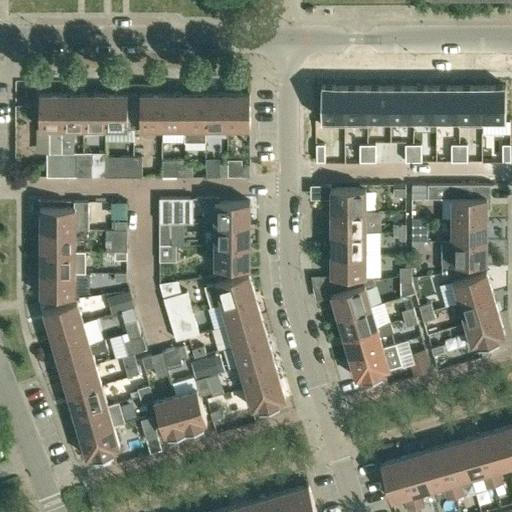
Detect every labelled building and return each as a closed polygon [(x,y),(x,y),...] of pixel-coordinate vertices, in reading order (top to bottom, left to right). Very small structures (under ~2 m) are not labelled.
[(322,84),(322,119),(345,119),(345,84),(322,84)] [(345,84),(345,119),(368,119),(368,84),(345,84)] [(368,84),(368,119),(391,119),(391,84),(368,84)] [(391,84),(391,119),(414,119),(414,84),(391,84)] [(414,84),(414,119),(437,119),(437,84),(414,84)] [(437,84),(437,119),(459,119),(459,84),(437,84)] [(459,84),(459,119),(482,119),(482,84),(459,84)] [(482,84),(482,119),(506,119),(506,84),(482,84)] [(40,127),(50,128),(50,153),(48,153),(47,164),(47,177),(62,177),(62,153),(62,128),(62,93),(40,93),(40,127)] [(84,93),(62,93),(62,128),(84,128),(84,93)] [(105,93),(84,93),(84,128),(105,128),(105,93)] [(105,128),(134,128),(134,95),(128,95),(128,93),(105,93),(105,128)] [(140,95),(134,95),(134,128),(163,128),(163,93),(140,93),(140,95)] [(163,128),(185,128),(184,93),(163,93),(163,128)] [(184,93),(185,128),(185,141),(206,141),(206,128),(206,93),(184,93)] [(206,128),(228,128),(228,93),(206,93),(206,128)] [(228,128),(250,128),(250,93),(228,93),(228,128)] [(317,143),(317,160),(325,160),(325,143),(317,143)] [(360,143),(360,160),(368,160),(368,143),(360,143)] [(368,143),(368,160),(376,160),(376,143),(368,143)] [(406,143),(406,160),(414,160),(414,143),(406,143)] [(414,143),(414,160),(422,160),(422,143),(414,143)] [(451,143),(451,160),(459,160),(459,143),(451,143)] [(459,143),(459,160),(467,160),(467,143),(459,143)] [(502,143),(502,160),(510,160),(510,143),(502,143)] [(84,152),(84,164),(84,177),(106,177),(106,162),(106,156),(106,152),(84,152)] [(62,177),(84,177),(84,164),(77,164),(77,153),(62,153),(62,177)] [(134,156),(106,156),(106,162),(106,177),(134,177),(134,156)] [(134,156),(134,177),(142,177),(142,164),(142,156),(134,156)] [(206,177),(228,177),(228,164),(220,164),(220,158),(207,158),(206,177)] [(228,159),(228,164),(228,177),(250,177),(250,164),(242,164),(242,159),(228,159)] [(163,160),(162,177),(185,177),(185,164),(177,164),(177,160),(163,160)] [(185,177),(193,177),(193,164),(185,164),(185,177)] [(452,196),(452,218),(487,218),(487,183),(428,183),(428,196),(452,196)] [(331,187),(331,209),(366,209),(366,187),(331,187)] [(159,222),(187,222),(193,222),(194,196),(159,196),(159,222)] [(41,206),(41,229),(76,229),(76,216),(90,216),(90,200),(76,200),(76,206),(41,206)] [(215,200),(215,223),(250,223),(250,200),(215,200)] [(366,209),(331,209),(331,231),(366,231),(366,209)] [(452,218),(452,240),(487,240),(487,218),(452,218)] [(215,223),(215,244),(250,244),(250,223),(215,223)] [(406,231),(406,223),(395,223),(395,231),(406,231)] [(41,229),(41,250),(76,250),(76,239),(88,239),(88,229),(76,229),(41,229)] [(129,231),(115,231),(107,231),(107,251),(116,251),(129,251),(129,231)] [(331,231),(331,253),(366,253),(366,231),(331,231)] [(406,240),(406,231),(395,231),(395,240),(406,240)] [(412,232),(412,240),(424,240),(424,232),(412,232)] [(159,236),(159,244),(171,244),(171,236),(159,236)] [(442,272),(480,267),(480,262),(487,262),(487,240),(452,240),(442,240),(442,272)] [(171,244),(159,244),(159,260),(175,260),(175,244),(171,244)] [(250,244),(215,244),(215,267),(250,267),(250,244)] [(76,272),(76,250),(41,250),(41,272),(76,272)] [(128,267),(128,259),(129,251),(116,251),(116,259),(116,267),(128,267)] [(366,253),(331,253),(331,275),(366,275),(366,253)] [(398,268),(399,276),(412,274),(411,266),(398,268)] [(459,301),(493,291),(487,270),(453,280),(459,301)] [(76,272),(41,272),(41,294),(76,294),(76,272)] [(216,282),(222,303),(255,293),(249,272),(216,282)] [(412,274),(399,276),(400,284),(400,296),(414,292),(413,282),(412,274)] [(186,291),(182,292),(178,280),(159,282),(159,283),(163,298),(169,319),(192,312),(186,291)] [(331,293),(338,314),(371,304),(365,283),(331,293)] [(113,314),(135,307),(130,290),(108,297),(113,314)] [(459,301),(465,322),(499,312),(493,291),(459,301)] [(222,303),(228,324),(262,314),(255,293),(222,303)] [(44,309),(50,331),(84,321),(77,300),(44,309)] [(419,305),(422,313),(433,309),(431,302),(419,305)] [(371,304),(338,314),(344,335),(377,325),(371,304)] [(404,318),(416,314),(414,306),(402,310),(404,318)] [(433,309),(422,313),(424,320),(435,317),(433,309)] [(169,319),(175,339),(198,333),(192,312),(169,319)] [(505,334),(499,312),(465,322),(472,344),(479,341),(480,345),(499,340),(498,336),(505,334)] [(262,314),(228,324),(234,345),(268,335),(262,314)] [(416,314),(404,318),(407,326),(418,322),(416,314)] [(127,324),(129,331),(141,328),(139,320),(127,324)] [(50,331),(56,352),(90,342),(84,321),(50,331)] [(344,335),(350,356),(383,346),(380,335),(392,331),(389,322),(377,325),(344,335)] [(124,340),(128,353),(135,352),(147,348),(141,328),(129,331),(131,338),(124,340)] [(234,345),(240,365),(274,356),(268,335),(234,345)] [(56,352),(62,372),(96,363),(93,352),(108,348),(105,337),(90,342),(56,352)] [(176,346),(163,350),(169,368),(183,364),(181,357),(188,355),(184,343),(176,346)] [(390,368),(389,366),(395,364),(397,359),(393,343),(383,346),(350,356),(356,377),(363,375),(364,379),(384,373),(383,369),(390,368)] [(443,343),(432,347),(434,355),(445,351),(443,343)] [(204,345),(192,349),(194,356),(206,353),(204,345)] [(410,364),(414,376),(432,370),(426,348),(412,352),(407,353),(410,364)] [(170,371),(169,368),(163,350),(149,354),(142,356),(145,368),(154,365),(157,374),(170,371)] [(123,355),(127,369),(129,376),(140,373),(135,352),(128,353),(123,355)] [(190,363),(195,379),(206,376),(220,372),(215,355),(190,363)] [(240,365),(246,386),(280,376),(274,356),(240,365)] [(96,363),(62,372),(68,393),(102,383),(96,363)] [(197,387),(200,395),(211,392),(209,383),(206,376),(195,379),(197,387)] [(280,376),(246,386),(252,408),(259,406),(260,409),(280,404),(279,400),(286,398),(280,376)] [(68,393),(74,414),(108,404),(102,383),(68,393)] [(138,388),(140,395),(152,392),(150,384),(138,388)] [(200,395),(197,387),(176,393),(187,430),(204,425),(203,422),(207,421),(200,395)] [(152,392),(140,395),(142,403),(154,399),(152,392)] [(168,432),(169,436),(187,430),(176,393),(154,400),(164,433),(168,432)] [(114,425),(108,404),(74,414),(80,434),(114,425)] [(213,419),(224,416),(222,408),(211,412),(213,419)] [(141,419),(144,431),(147,439),(158,435),(152,416),(141,419)] [(511,424),(500,428),(510,464),(511,463),(511,424)] [(120,446),(114,425),(80,434),(86,456),(93,454),(94,458),(114,452),(113,448),(120,446)] [(510,464),(500,428),(480,433),(495,485),(503,482),(498,468),(510,464)] [(495,485),(480,433),(460,439),(471,476),(474,488),(486,484),(487,487),(495,485)] [(459,479),(471,476),(460,439),(441,445),(456,496),(463,494),(459,479)] [(421,451),(432,487),(436,486),(438,493),(446,491),(448,498),(451,509),(459,507),(456,496),(441,445),(421,451)] [(402,456),(417,508),(417,511),(426,511),(420,491),(432,487),(421,451),(402,456)] [(381,462),(392,499),(405,495),(409,510),(417,508),(402,456),(381,462)] [(317,511),(309,483),(289,489),(295,511),(317,511)] [(295,511),(289,489),(269,495),(274,511),(295,511)] [(274,511),(269,495),(249,501),(252,511),(274,511)] [(252,511),(249,501),(230,506),(231,511),(252,511)]
